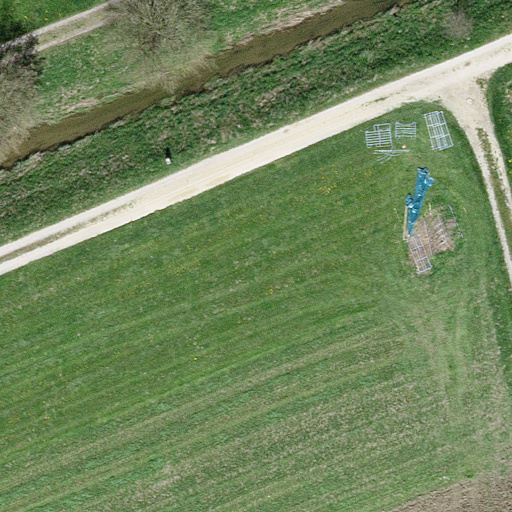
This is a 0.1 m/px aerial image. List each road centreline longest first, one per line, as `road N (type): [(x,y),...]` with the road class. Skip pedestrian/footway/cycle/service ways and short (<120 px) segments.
road 1 (track): [(511,53),(0,266)]
road 2 (track): [(511,242),(468,71)]
road 3 (track): [(0,49),(120,0)]
